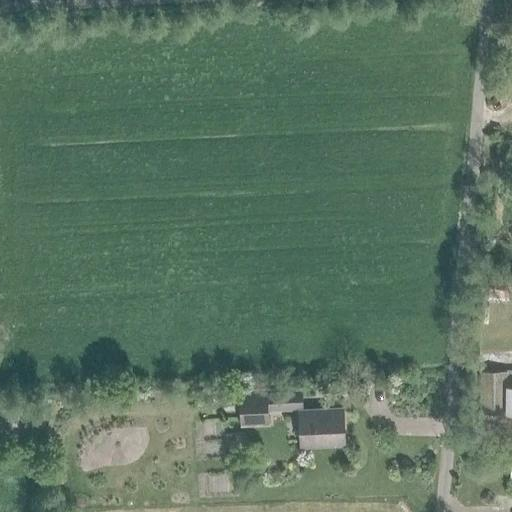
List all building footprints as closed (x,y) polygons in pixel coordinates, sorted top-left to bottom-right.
[(490,280),(491,295),(511,294),(510,279),(490,280)] [(511,367),(482,368),(482,412),(511,411),(511,367)] [(300,387),(238,392),(241,426),(267,424),(265,407),(301,404),(300,387)] [(299,407),(276,408),(276,415),(300,414),(299,407)] [(341,408),(301,411),(303,445),(343,442),(341,408)]
